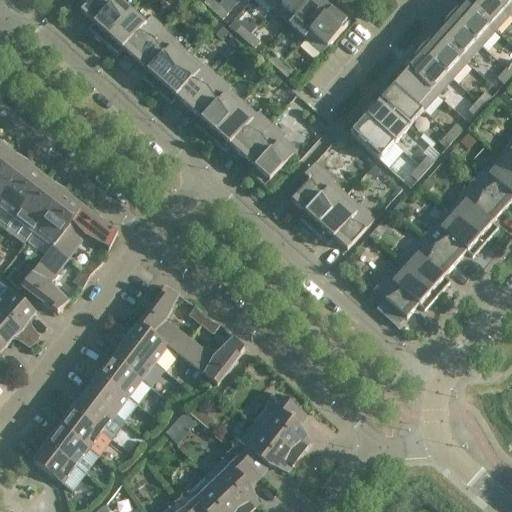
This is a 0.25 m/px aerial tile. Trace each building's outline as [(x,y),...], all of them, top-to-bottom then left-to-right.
[(84,10),(92,0),(76,0),(75,2),(84,10)] [(89,31),(103,43),(132,10),(120,0),(92,0),(84,10),(80,13),(94,25),(89,31)] [(181,10),(189,1),(188,0),(177,0),(174,4),(181,10)] [(213,13),(218,7),(210,0),(207,0),(203,5),(213,13)] [(260,0),(273,11),(282,0),(260,0)] [(282,0),(273,11),(289,26),(311,0),(282,0)] [(317,0),(311,0),(289,26),(305,40),(331,12),(317,0)] [(510,16),(491,0),(473,0),(467,7),(495,33),(510,16)] [(511,14),(511,0),(491,0),(510,16),(511,14)] [(190,15),(197,7),(190,2),(183,9),(190,15)] [(213,13),(222,22),(228,15),(218,7),(213,13)] [(495,33),(467,7),(452,23),(481,49),(495,33)] [(146,23),(132,10),(103,43),(117,56),(122,50),(135,62),(162,32),(149,20),(146,23)] [(331,12),(305,40),(322,55),(347,27),(331,12)] [(481,49),(452,23),(438,39),(466,65),(481,49)] [(221,40),(226,34),(217,26),(212,32),(221,40)] [(241,27),(235,34),(245,42),(251,36),(241,27)] [(162,32),(135,62),(148,73),(143,79),(157,91),(186,59),(173,47),(175,44),(162,32)] [(251,36),(245,42),(254,51),(260,44),(251,36)] [(466,65),(438,39),(423,55),(452,81),(466,65)] [(452,81),(423,55),(409,72),(437,97),(452,81)] [(277,71),(283,64),(273,56),(267,63),(277,71)] [(200,71),(186,59),(157,91),(171,104),(176,98),(189,110),(215,80),(202,68),(200,71)] [(277,71),(286,79),(292,73),(283,64),(277,71)] [(497,80),(504,86),(511,76),(506,71),(497,80)] [(437,97),(409,72),(394,88),(423,113),(437,97)] [(277,81),(270,75),(263,82),(270,89),(277,81)] [(229,92),(215,80),(189,110),(201,122),(197,127),(211,139),(240,107),(226,95),(229,92)] [(423,113),(394,88),(380,104),(408,130),(423,113)] [(476,103),(483,109),(491,100),(485,94),(476,103)] [(502,96),(497,101),(506,109),(511,104),(502,96)] [(476,103),(472,99),(464,107),(469,112),(468,113),(474,118),(483,109),(476,103)] [(408,130),(380,104),(365,120),(394,146),(408,130)] [(253,119),(240,107),(211,139),(224,152),(229,146),(242,158),(269,128),(256,116),(253,119)] [(394,146),(365,120),(350,137),(379,163),(394,146)] [(447,135),(454,141),(462,132),(456,126),(447,135)] [(282,140),(269,128),(242,158),(255,170),(250,175),(265,188),(294,156),(280,143),(282,140)] [(439,145),(446,151),(454,141),(447,135),(439,145)] [(511,148),(500,161),(511,172),(511,142),(509,146),(511,148)] [(6,152),(0,159),(0,199),(27,165),(15,159),(6,152)] [(434,164),(427,158),(428,157),(422,152),(417,157),(423,163),(419,167),(425,173),(434,164)] [(485,173),(473,186),(503,213),(511,202),(511,172),(500,161),(488,175),(485,173)] [(27,165),(0,199),(0,223),(8,229),(44,181),(35,174),(27,165)] [(373,179),(380,171),(374,167),(368,174),(373,179)] [(425,173),(419,167),(410,177),(417,183),(425,173)] [(301,220),(314,233),(344,200),(330,188),(333,185),(318,172),(292,202),(305,215),(301,220)] [(427,180),(421,187),(427,192),(433,185),(427,180)] [(44,181),(8,229),(27,243),(65,194),(53,188),(44,181)] [(464,202),(452,215),(484,244),(497,231),(491,226),(503,213),(473,186),(461,199),(464,202)] [(65,194),(27,243),(45,258),(52,249),(83,210),(73,203),(65,194)] [(357,212),(344,200),(314,233),(328,245),(333,240),(347,252),(374,222),(360,209),(357,212)] [(397,205),(392,210),(397,214),(402,209),(397,205)] [(83,210),(52,249),(67,261),(86,237),(110,250),(117,237),(83,210)] [(437,226),(425,240),(455,267),(467,253),(472,258),(484,244),(452,215),(440,229),(437,226)] [(378,238),(372,233),(368,237),(374,243),(378,238)] [(416,255),(403,269),(436,298),(449,284),(443,279),(455,267),(425,240),(413,253),(416,255)] [(52,249),(45,258),(22,288),(57,316),(68,305),(49,285),(67,261),(52,249)] [(90,278),(101,267),(92,260),(82,273),(90,278)] [(424,312),(436,298),(403,269),(391,282),(389,280),(376,294),(406,321),(418,307),(424,312)] [(90,278),(82,273),(73,285),(82,292),(90,278)] [(36,315),(0,283),(0,313),(35,345),(39,338),(31,328),(30,329),(26,327),(30,322),(36,315)] [(165,324),(179,299),(165,292),(139,326),(177,356),(178,357),(189,342),(165,324)] [(375,309),(382,316),(387,310),(380,303),(375,309)] [(201,327),(207,319),(196,308),(189,317),(201,327)] [(35,345),(0,313),(0,342),(6,348),(13,341),(18,337),(20,340),(19,342),(30,349),(35,345)] [(213,336),(220,327),(207,319),(201,327),(213,336)] [(177,356),(139,326),(133,334),(129,338),(126,335),(127,333),(116,327),(111,332),(110,333),(163,374),(177,356)] [(163,374),(110,333),(107,339),(116,348),(117,347),(121,348),(118,354),(112,362),(150,391),(163,374)] [(213,360),(189,342),(178,357),(217,387),(244,352),(234,341),(213,360)] [(6,348),(0,342),(0,370),(6,377),(10,370),(2,360),(1,362),(0,361),(0,355),(1,354),(6,348)] [(150,391),(112,362),(107,368),(103,372),(100,369),(101,368),(90,362),(84,367),(137,408),(150,391)] [(137,408),(84,367),(81,373),(90,382),(91,381),(95,383),(92,388),(86,396),(124,425),(137,408)] [(263,410),(252,425),(299,460),(310,445),(298,428),(295,425),(303,416),(275,394),(272,398),(266,401),(259,401),(259,404),(261,409),(263,410)] [(46,402),(55,408),(58,402),(52,396),(46,402)] [(124,425),(86,396),(81,402),(77,407),(74,404),(75,402),(64,396),(58,402),(111,442),(124,425)] [(111,442),(58,402),(55,408),(63,417),(65,415),(68,417),(66,423),(60,430),(98,459),(111,442)] [(198,423),(202,419),(201,412),(197,408),(189,417),(198,423)] [(299,460),(252,425),(242,439),(240,437),(234,436),(231,437),(233,443),(232,450),(230,453),(256,476),(265,465),(268,468),(287,475),(299,460)] [(98,459),(60,430),(55,437),(50,441),(47,438),(48,436),(37,430),(32,436),(85,476),(98,459)] [(85,476),(32,436),(28,442),(37,451),(39,450),(42,452),(39,457),(33,465),(72,494),(85,476)] [(228,455),(221,457),(215,455),(214,459),(216,464),(217,466),(204,478),(236,511),(252,511),(258,507),(249,488),(246,485),(256,476),(230,453),(228,455)] [(180,500),(178,502),(185,511),(236,511),(204,478),(192,490),(190,488),(185,487),(182,487),(182,494),(180,500)] [(162,511),(185,511),(178,502),(176,504),(169,505),(162,503),(161,506),(162,511)]
